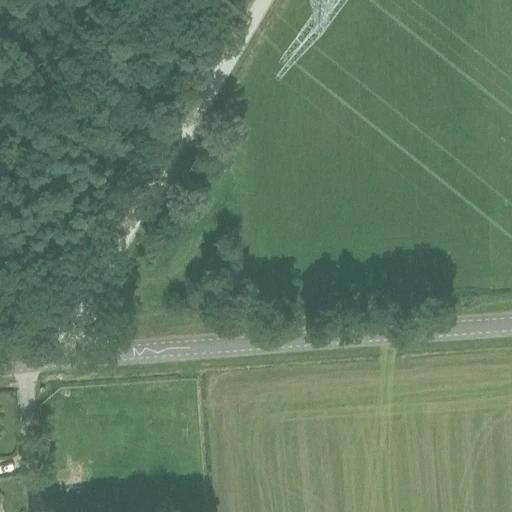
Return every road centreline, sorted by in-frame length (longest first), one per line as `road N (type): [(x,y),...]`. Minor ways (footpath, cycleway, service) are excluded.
road 1 (tertiary): [(74,357),(511,324)]
road 2 (unclassified): [(74,357),(83,309),(266,0)]
